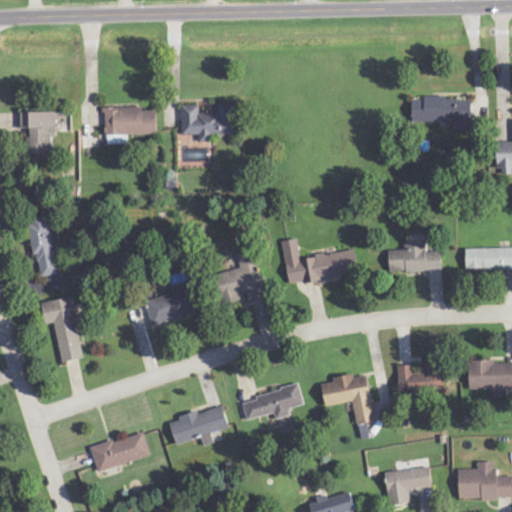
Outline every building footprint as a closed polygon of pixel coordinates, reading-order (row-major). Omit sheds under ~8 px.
[(473,98),(413,99),(414,122),(456,121),(456,131),(473,130),(473,98)] [(183,135),(201,135),(201,142),(212,141),(212,134),(237,134),(236,104),(219,105),(219,113),(200,114),(200,105),(182,106),(183,135)] [(158,110),(144,111),(144,107),(105,108),(106,136),(158,135),(158,110)] [(21,113),(22,129),(28,129),(29,154),(53,153),(53,134),(57,134),(57,112),(21,113)] [(511,142),(499,143),(500,175),(511,174),(511,142)] [(59,275),(49,215),(30,218),(40,278),(59,275)] [(290,285),(360,273),(356,250),(301,259),(298,239),(284,242),(290,285)] [(442,251),(427,252),(427,244),(405,245),(405,250),(390,251),(391,273),(443,271),(442,251)] [(511,248),(467,249),(467,271),(511,269),(511,248)] [(218,274),(224,304),(244,300),(244,299),(265,295),(255,251),(238,255),(241,269),(218,274)] [(199,313),(191,288),(147,301),(154,326),(199,313)] [(62,363),(83,359),(72,298),(42,303),(46,325),(55,323),(62,363)] [(511,361),(470,363),(471,391),(494,390),(494,399),(508,399),(508,390),(511,389),(511,361)] [(446,391),(446,364),(426,364),(426,373),(416,374),(416,366),(399,366),(400,392),(446,391)] [(327,407),(355,403),(358,426),(377,423),(369,376),(356,378),(355,374),(333,378),(334,383),(323,385),(327,407)] [(243,401),(248,421),(276,414),(277,420),(292,416),(290,409),(306,405),(301,386),(243,401)] [(230,428),(224,406),(180,418),(180,421),(171,424),(177,445),(202,438),(205,447),(215,444),(212,433),(230,428)] [(92,448),(99,472),(152,457),(145,433),(92,448)] [(460,469),(460,499),(511,497),(511,475),(497,476),(497,461),(479,462),(479,468),(460,469)] [(433,487),(431,467),(387,471),(390,505),(411,502),(410,489),(433,487)] [(346,511),(356,510),(352,492),(328,497),(328,495),(317,497),(318,502),(311,503),(313,511),(346,511)]
